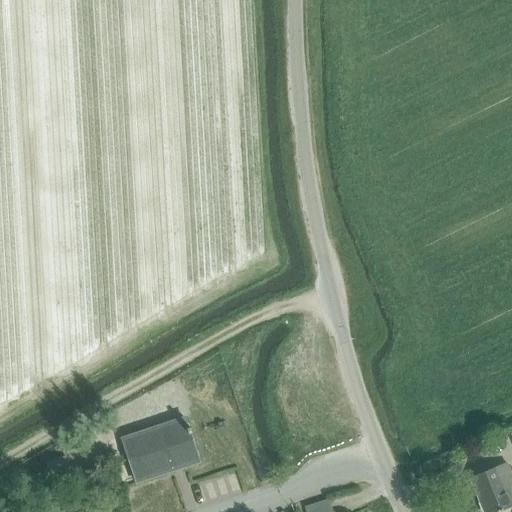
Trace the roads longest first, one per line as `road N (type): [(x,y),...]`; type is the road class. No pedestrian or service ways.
road 1 (unclassified): [(403,511),(330,301),(298,103),(294,0)]
road 2 (unknown): [(384,459),(240,511)]
